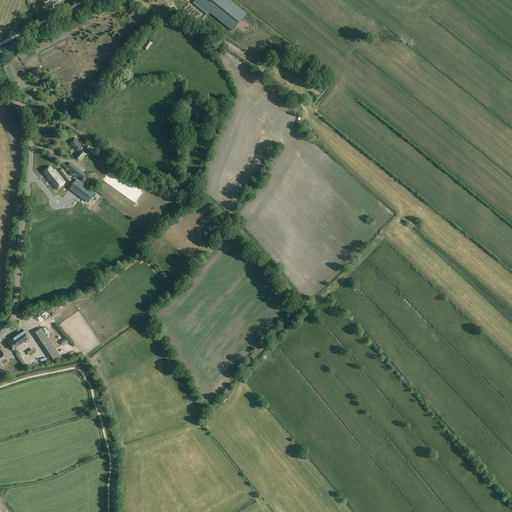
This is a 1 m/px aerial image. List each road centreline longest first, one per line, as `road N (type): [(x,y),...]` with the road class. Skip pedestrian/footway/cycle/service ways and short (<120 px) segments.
road 1 (track): [(14,101),(81,131),(134,177),(207,199),(309,301),(396,219)]
road 2 (residential): [(0,335),(15,313),(31,164),(25,121),(0,76)]
road 3 (track): [(136,0),(223,40),(305,108)]
